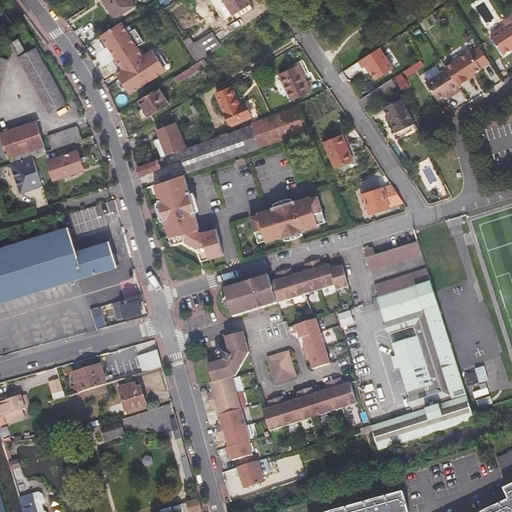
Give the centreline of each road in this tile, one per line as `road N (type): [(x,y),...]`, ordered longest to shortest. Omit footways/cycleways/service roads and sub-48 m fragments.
road 1 (tertiary): [(32,0),(101,107),(159,298)]
road 2 (residential): [(159,298),(419,216)]
road 3 (residential): [(419,216),(278,0)]
road 4 (tertiary): [(165,323),(218,511)]
road 5 (unclassified): [(165,323),(0,369)]
road 6 (residential): [(511,85),(461,124),(477,199)]
road 7 (unknown): [(127,184),(0,227)]
